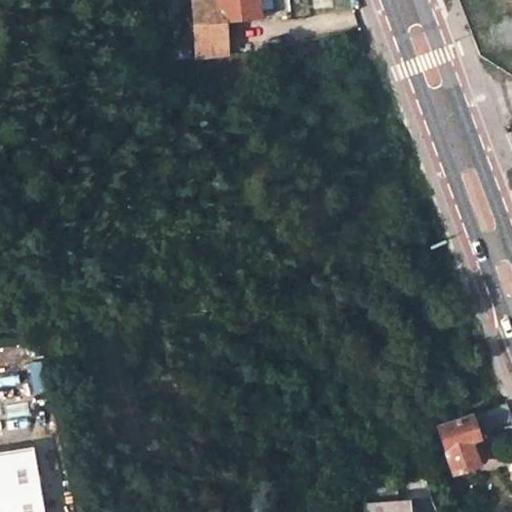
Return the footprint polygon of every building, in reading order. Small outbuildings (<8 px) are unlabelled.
[(198,0),(201,20),(234,17),(259,14),(257,0),(198,0)] [(267,0),(257,0),(259,14),(268,13),(267,0)] [(234,17),(201,20),(205,56),(238,54),(234,17)] [(511,417),(506,402),(436,427),(445,455),(451,469),(453,472),(477,463),(476,458),(470,440),(478,438),(476,434),(511,421),(511,417)] [(478,438),(470,440),(476,458),(484,455),(478,438)] [(0,511),(42,511),(31,444),(0,448),(0,511)] [(445,455),(439,456),(445,471),(451,469),(445,455)] [(401,479),(345,485),(346,506),(363,504),(402,501),(401,479)] [(403,511),(402,501),(363,504),(363,511),(403,511)]
